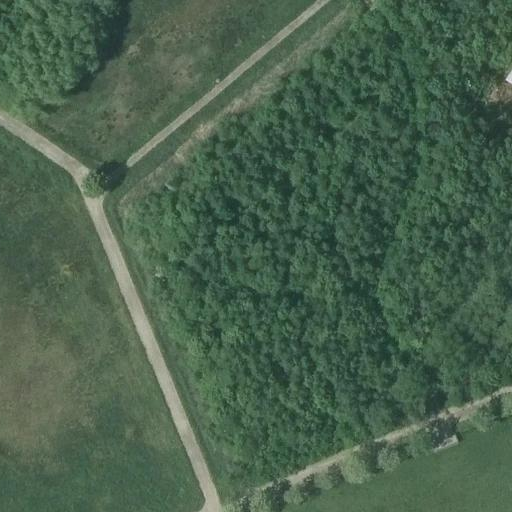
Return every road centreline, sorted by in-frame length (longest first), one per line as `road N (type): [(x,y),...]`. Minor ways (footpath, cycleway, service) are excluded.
road 1 (track): [(446,451),(422,390),(372,334),(374,298),(409,221),(416,145),(403,58),(365,0)]
road 2 (track): [(322,0),(91,196)]
